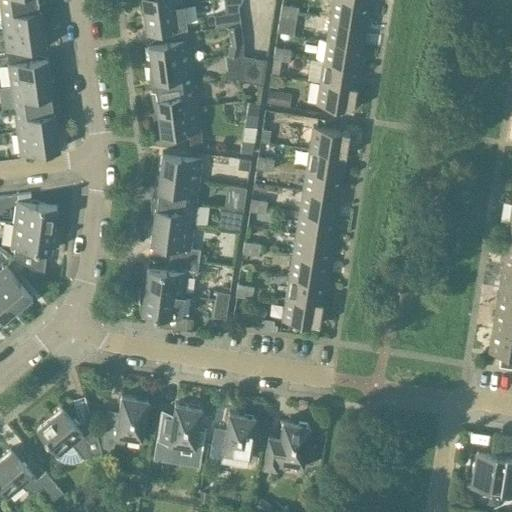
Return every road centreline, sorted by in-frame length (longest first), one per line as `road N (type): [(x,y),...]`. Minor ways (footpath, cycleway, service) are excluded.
road 1 (residential): [(335,380),(108,341),(65,324)]
road 2 (residential): [(65,324),(87,279),(97,156)]
road 3 (residential): [(97,156),(79,0)]
